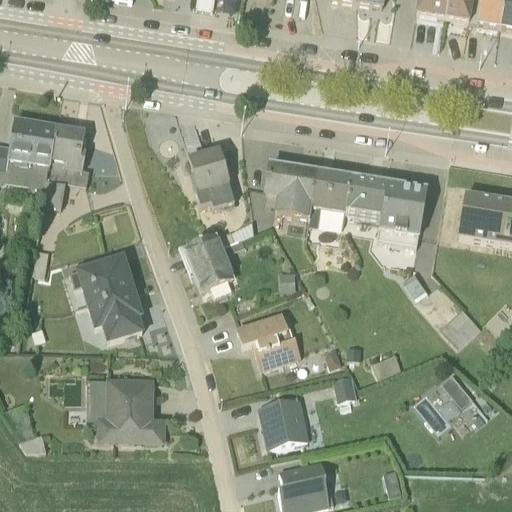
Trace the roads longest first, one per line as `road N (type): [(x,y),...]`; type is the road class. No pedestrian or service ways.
road 1 (residential): [(113,78),(110,122),(163,266),(224,511)]
road 2 (primary): [(113,78),(511,146)]
road 3 (primary): [(511,109),(118,48)]
